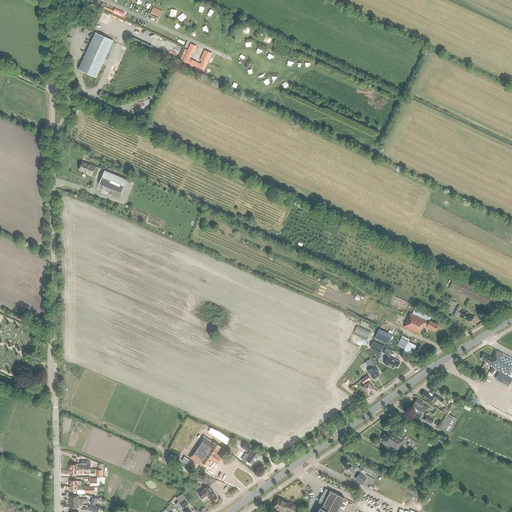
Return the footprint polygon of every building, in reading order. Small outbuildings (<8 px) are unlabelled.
[(122,17),(124,12),(114,8),(113,10),(104,6),(103,8),(122,17)] [(153,7),(149,14),(158,19),(162,11),(153,7)] [(103,13),(101,22),(109,24),(111,15),(103,13)] [(113,41),(95,33),(78,69),(96,77),(113,41)] [(197,46),(190,43),(181,62),(203,72),(207,63),(201,61),(200,63),(189,58),(192,52),(188,50),(189,47),(195,50),(197,46)] [(199,60),(201,61),(207,63),(211,53),(204,50),(199,60)] [(87,164),(82,162),(79,170),(84,172),(91,176),(91,175),(92,175),(92,176),(95,178),(99,168),(96,167),(95,168),(94,167),(95,166),(87,163),(87,164)] [(121,194),(127,180),(104,170),(101,178),(98,184),(121,194)] [(487,306),(492,295),(454,277),(449,288),(487,306)] [(456,315),(459,308),(455,306),(455,307),(452,305),(449,312),(452,313),(456,315)] [(469,313),(463,310),(460,317),(469,321),(469,320),(471,321),(473,317),(468,314),(469,313)] [(435,331),(438,325),(429,321),(429,322),(410,313),(404,327),(420,335),(424,325),(427,327),(426,327),(435,331)] [(381,328),(376,338),(390,344),(395,334),(381,328)] [(373,341),(370,348),(381,353),(384,346),(373,341)] [(388,356),(389,355),(392,350),(386,347),(383,353),(388,356)] [(484,354),(481,359),(491,365),(491,366),(511,377),(511,373),(511,372),(511,371),(511,368),(511,359),(496,350),(491,358),(484,354)] [(392,359),(388,356),(386,360),(390,362),(389,366),(393,368),(394,366),(397,367),(400,362),(392,359)] [(370,365),(368,363),(362,368),(364,371),(368,368),(369,369),(367,371),(373,379),(379,374),(377,371),(378,370),(375,365),(374,366),(372,363),(370,365)] [(364,384),(370,379),(367,375),(361,380),(364,384)] [(364,390),(367,394),(368,393),(368,394),(371,392),(370,391),(374,389),(369,382),(362,387),(364,390)] [(440,396),(436,393),(433,398),(424,391),(421,396),(428,401),(433,405),(437,399),(440,401),(442,398),(440,396)] [(417,399),(411,408),(418,414),(421,411),(423,412),(425,410),(424,408),(429,412),(431,409),(425,405),(424,407),(422,405),(423,404),(417,399)] [(457,419),(446,413),(443,421),(442,421),(439,427),(450,433),(457,419)] [(385,446),(384,448),(388,451),(391,447),(397,451),(402,443),(401,442),(404,439),(409,442),(407,445),(413,449),(417,443),(406,436),(404,439),(392,431),(392,433),(387,430),(381,439),(384,441),(382,443),(383,444),(385,446)] [(223,434),(220,440),(226,444),(230,439),(223,434)] [(200,465),(202,463),(207,466),(211,460),(216,463),(221,456),(216,453),(220,447),(214,442),(213,443),(203,436),(189,457),(200,465)] [(251,447),(245,442),(241,448),(247,452),(251,447)] [(254,451),(251,449),(245,459),(247,460),(252,464),(259,454),(254,451)] [(352,474),(355,472),(351,466),(352,465),(350,462),(349,463),(346,459),(344,461),(343,461),(342,462),(342,463),(346,469),(348,468),(352,474)] [(77,469),(81,469),(84,469),(88,469),(90,469),(90,462),(87,461),(80,461),(80,464),(79,464),(79,465),(77,465),(77,464),(69,464),(69,469),(77,469)] [(361,472),(374,479),(378,473),(364,466),(361,472)] [(208,497),(211,501),(216,498),(213,493),(214,493),(212,491),(209,487),(212,484),(211,483),(208,479),(207,477),(204,476),(192,470),(190,474),(192,475),(191,478),(203,483),(206,487),(204,488),(204,489),(198,494),(202,498),(206,495),(208,497)] [(355,478),(361,484),(366,479),(359,473),(355,478)] [(337,511),(344,498),(337,494),(330,491),(326,489),(322,495),(319,499),(320,500),(313,511),(337,511)] [(278,498),(273,507),(282,511),(283,511),(284,511),(285,511),(296,511),(299,507),(289,501),(288,504),(278,498)] [(190,511),(188,508),(188,509),(186,506),(188,504),(184,499),(179,502),(185,511),(184,511),(183,511),(190,511)] [(88,508),(97,511),(99,507),(90,503),(88,508)]
